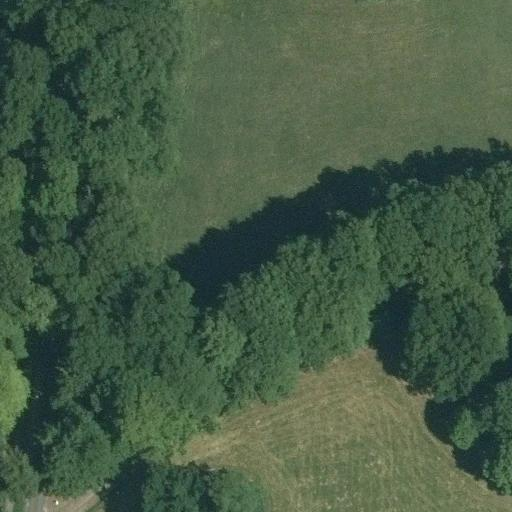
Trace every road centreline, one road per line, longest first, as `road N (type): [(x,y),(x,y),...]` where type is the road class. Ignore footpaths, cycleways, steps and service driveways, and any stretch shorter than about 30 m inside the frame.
road 1 (tertiary): [(56,357),(99,0)]
road 2 (unclassified): [(205,396),(322,308),(511,259)]
road 3 (unclassified): [(65,511),(205,396)]
road 4 (tertiary): [(38,511),(56,357)]
road 5 (unclassified): [(205,396),(56,357)]
